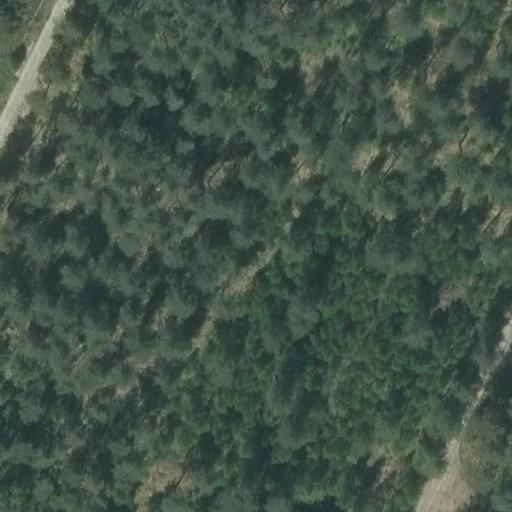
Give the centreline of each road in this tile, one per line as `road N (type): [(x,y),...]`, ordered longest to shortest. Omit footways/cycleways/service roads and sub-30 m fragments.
road 1 (track): [(511,312),(412,511)]
road 2 (track): [(66,0),(0,123)]
